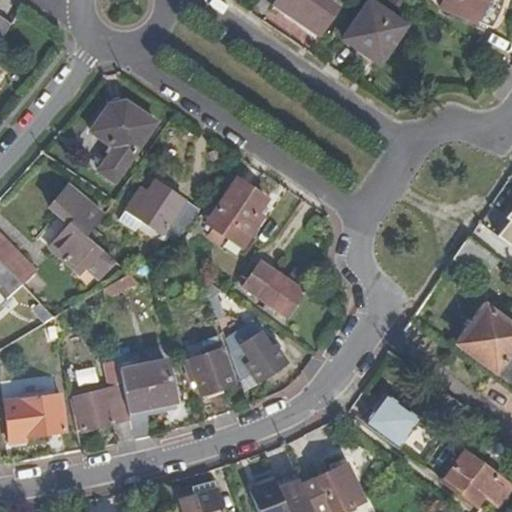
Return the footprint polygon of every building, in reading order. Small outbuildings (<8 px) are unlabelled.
[(275,0),(272,5),(318,36),(337,9),(324,0),(275,0)] [(443,0),(440,9),(476,25),(486,0),(443,0)] [(368,49),(363,56),(378,67),(405,29),(367,2),(346,35),(368,49)] [(0,20),(0,41),(10,27),(0,20)] [(341,42),(363,56),(368,49),(346,35),(341,42)] [(122,141),(99,174),(114,184),(155,126),(126,105),(109,107),(97,123),(122,141)] [(206,225),(243,250),(262,223),(256,219),(267,203),(236,182),(206,225)] [(197,212),(155,184),(132,217),(160,237),(162,234),(171,240),(180,238),(197,212)] [(94,280),(111,261),(87,241),(103,218),(72,189),(52,209),(70,227),(49,249),(76,274),(81,269),(94,280)] [(0,237),(0,264),(12,277),(23,288),(35,274),(0,237)] [(468,239),(452,261),(482,284),(499,261),(468,239)] [(247,292),(265,265),(261,263),(243,289),(247,292)] [(0,288),(12,277),(0,264),(0,288)] [(306,294),(265,265),(247,292),(289,320),(306,294)] [(101,291),(104,305),(135,286),(129,275),(128,275),(101,291)] [(511,326),(485,307),(457,346),(511,386),(511,326)] [(252,326),(227,343),(230,350),(238,345),(241,349),(260,336),(252,326)] [(238,345),(230,350),(240,379),(251,371),(259,382),(286,364),(275,348),(270,350),(261,335),(260,336),(241,349),(238,345)] [(235,385),(222,348),(185,360),(190,378),(194,377),(201,396),(235,385)] [(123,387),(129,414),(167,406),(159,364),(120,373),(123,387)] [(73,371),(76,384),(96,380),(93,366),(73,371)] [(70,400),(76,430),(81,429),(82,431),(131,421),(129,414),(123,387),(73,397),(74,400),(70,400)] [(27,440),(26,437),(65,431),(60,394),(3,403),(9,442),(27,440)] [(385,397),(365,425),(398,449),(418,422),(385,397)] [(468,409),(453,430),(473,444),(488,424),(468,409)] [(154,416),(131,421),(135,441),(158,435),(154,416)] [(422,430),(404,454),(424,468),(442,444),(422,430)] [(511,488),(465,454),(444,483),(476,506),(477,507),(485,497),(499,508),(511,490),(511,488)] [(329,467),(332,473),(337,470),(335,465),(329,467)] [(332,473),(302,488),(311,511),(344,511),(363,503),(345,467),(337,470),(332,473)] [(297,476),(269,487),(272,495),(300,484),(297,476)] [(215,484),(200,488),(202,497),(217,493),(215,484)] [(311,511),(302,488),(300,484),(272,495),(269,487),(251,494),(257,511),(311,511)] [(222,511),(217,493),(202,497),(200,488),(193,490),(195,500),(179,504),(181,511),(222,511)]
